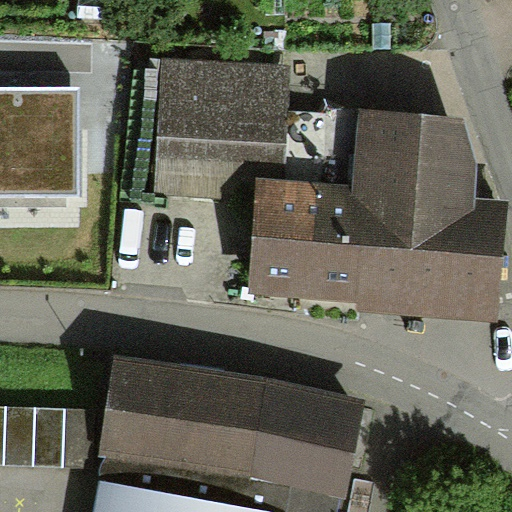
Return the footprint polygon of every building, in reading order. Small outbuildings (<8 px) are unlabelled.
[(283,66),(163,60),(156,187),(220,190),(222,151),(279,154),(283,66)] [(79,98),(0,99),(0,208),(63,208),(63,201),(80,200),(79,98)] [(253,292),(356,300),(355,313),(496,324),(504,211),(466,208),(472,126),(368,119),(362,201),(261,193),(253,292)] [(118,366),(106,459),(255,478),(267,385),(118,366)] [(267,385),(255,478),(336,497),(350,413),(267,385)] [(0,464),(80,465),(80,412),(0,411),(0,464)] [(98,511),(192,511),(102,495),(98,511)]
